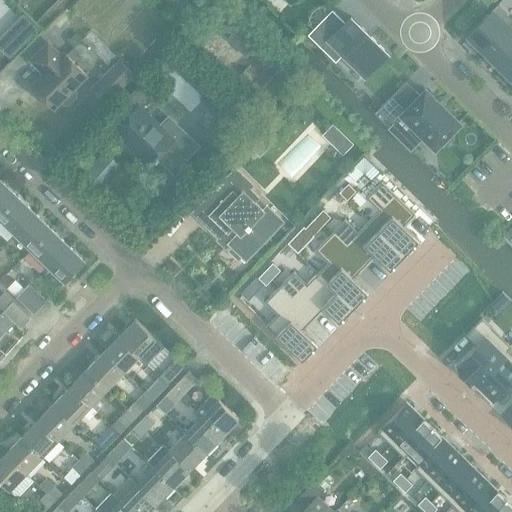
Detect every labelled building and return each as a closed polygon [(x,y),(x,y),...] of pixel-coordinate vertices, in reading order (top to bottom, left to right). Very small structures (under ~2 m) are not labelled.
[(215,10),(236,29),(243,22),(245,19),(224,0),(215,10)] [(511,20),(496,5),(466,36),(483,53),(511,23),(511,20)] [(332,10),(308,34),(321,47),(328,40),(365,76),(388,52),(351,16),(345,22),(332,10)] [(23,14),(9,28),(24,43),(39,29),(23,14)] [(243,22),(236,29),(255,46),(262,39),(243,22)] [(511,23),(483,53),(499,69),(511,55),(511,23)] [(91,31),(83,39),(106,63),(114,55),(91,31)] [(76,32),(68,40),(74,47),(83,39),(76,32)] [(88,77),(64,55),(59,60),(46,47),(28,65),(42,77),(28,90),(53,113),(88,77)] [(511,55),(499,69),(511,81),(511,55)] [(134,73),(120,59),(90,89),(105,103),(134,73)] [(378,109),(383,115),(393,124),(401,116),(434,149),(460,123),(425,89),(419,96),(405,82),(378,109)] [(133,112),(114,132),(134,152),(133,153),(147,167),(153,161),(154,163),(158,160),(156,158),(163,151),(178,166),(181,163),(197,145),(168,118),(159,128),(138,108),(149,96),(138,85),(122,102),(133,112)] [(333,124),(322,135),(329,141),(339,130),(333,124)] [(261,139),(251,149),(259,157),(269,147),(261,139)] [(203,224),(220,240),(222,238),(234,249),(230,253),(238,260),(241,257),(246,261),(277,228),(262,214),(263,213),(253,203),(257,199),(248,190),(251,187),(235,171),(202,206),(212,215),(203,224)] [(384,179),(369,194),(382,206),(370,218),(406,253),(421,237),(406,223),(417,211),(384,179)] [(0,215),(16,198),(0,182),(0,215)] [(345,186),(339,192),(347,200),(353,193),(345,186)] [(0,232),(8,240),(14,233),(14,234),(33,214),(16,198),(0,215),(0,232)] [(320,212),(314,218),(322,226),(328,220),(320,212)] [(14,234),(31,250),(50,230),(33,214),(14,234)] [(314,218),(308,225),(316,232),(322,226),(314,218)] [(346,218),(332,233),(365,265),(376,254),(391,268),(406,253),(370,218),(359,230),(346,218)] [(31,250),(48,266),(67,247),(50,230),(31,250)] [(332,233),(317,248),(330,260),(318,272),(354,307),(369,291),(354,276),(365,265),(332,233)] [(65,283),(84,263),(67,247),(48,266),(65,283)] [(270,265),(264,271),(272,279),(278,273),(270,265)] [(264,271),(258,277),(266,285),(272,279),(264,271)] [(294,271),(279,286),(313,319),(324,307),(339,322),(354,307),(318,272),(307,283),(294,271)] [(264,283),(256,276),(251,281),(259,288),(264,283)] [(14,282),(7,290),(17,299),(24,292),(23,291),(14,282)] [(34,316),(36,313),(47,302),(29,285),(23,291),(24,292),(17,299),(34,316)] [(279,286),(265,301),(277,314),(266,325),(302,360),(317,345),(302,330),(313,319),(279,286)] [(2,294),(0,295),(0,308),(3,311),(11,303),(2,294)] [(29,320),(22,313),(11,303),(3,311),(0,314),(0,337),(15,323),(21,328),(29,320)] [(476,345),(457,365),(474,381),(475,382),(507,349),(508,350),(511,346),(482,318),(466,335),(476,345)] [(140,356),(148,365),(165,348),(135,319),(119,336),(140,356)] [(119,336),(103,352),(124,372),(140,356),(119,336)] [(507,349),(475,382),(493,399),(511,380),(511,353),(508,350),(507,349)] [(103,352),(87,369),(108,389),(124,372),(103,352)] [(184,367),(176,359),(160,376),(168,383),(184,367)] [(104,404),(99,399),(108,389),(87,369),(71,386),(97,411),(104,404)] [(198,380),(189,372),(173,389),(181,397),(198,380)] [(160,376),(144,392),(153,400),(168,383),(160,376)] [(85,413),(90,419),(97,411),(71,386),(55,402),(76,423),(85,413)] [(167,395),(175,404),(181,397),(173,389),(167,395)] [(144,392),(128,409),(137,416),(153,400),(144,392)] [(197,411),(202,416),(201,417),(222,437),(239,420),(213,394),(197,411)] [(163,399),(157,406),(164,413),(171,406),(163,399)] [(55,402),(39,419),(59,439),(76,423),(55,402)] [(407,402),(378,432),(391,445),(420,415),(407,402)] [(128,409),(112,425),(120,433),(137,416),(128,409)] [(420,415),(391,445),(404,458),(407,454),(407,453),(432,427),(420,415)] [(155,423),(147,416),(140,423),(148,430),(155,423)] [(201,417),(185,433),(206,454),(222,437),(201,417)] [(39,419),(22,437),(43,457),(59,439),(39,419)] [(134,430),(141,437),(148,430),(140,423),(134,430)] [(104,434),(112,441),(120,433),(112,425),(104,434)] [(407,453),(407,454),(418,465),(419,465),(445,439),(432,427),(407,453)] [(185,433),(169,450),(190,471),(206,454),(185,433)] [(22,437),(6,453),(27,473),(43,457),(22,437)] [(419,465),(418,465),(415,468),(428,481),(457,451),(445,439),(419,465)] [(133,448),(124,440),(107,456),(117,465),(133,448)] [(148,461),(153,466),(152,467),(173,487),(190,471),(169,450),(168,451),(163,446),(148,461)] [(375,450),(367,458),(373,464),(381,456),(375,450)] [(457,451),(428,481),(440,493),(469,463),(457,451)] [(95,460),(87,452),(80,459),(88,467),(95,460)] [(0,459),(0,482),(9,491),(11,490),(15,494),(21,494),(34,480),(27,473),(6,453),(0,459)] [(91,473),(94,476),(100,482),(117,465),(107,456),(91,473)] [(381,456),(373,464),(379,469),(386,462),(381,456)] [(73,466),(81,474),(88,467),(80,459),(73,466)] [(469,463),(440,493),(453,504),(482,475),(469,463)] [(152,467),(136,484),(157,504),(173,487),(152,467)] [(100,482),(94,476),(91,473),(75,490),(84,499),(100,482)] [(400,474),(392,481),(398,487),(406,479),(400,474)] [(482,475),(453,504),(460,511),(469,511),(494,487),(482,475)] [(129,478),(113,494),(131,511),(149,511),(157,504),(136,484),(129,478)] [(322,478),(318,483),(324,489),(329,485),(322,478)] [(406,479),(398,487),(404,493),(412,485),(406,479)] [(308,507),(303,511),(331,511),(318,499),(325,491),(324,489),(318,483),(316,482),(299,499),(308,507)] [(61,495),(52,487),(47,493),(55,501),(61,495)] [(494,487),(469,511),(493,511),(506,499),(494,487)] [(66,499),(75,508),(84,499),(75,490),(66,499)] [(40,500),(48,508),(55,501),(47,493),(40,500)] [(131,511),(113,494),(112,493),(96,510),(97,511),(131,511)] [(425,497),(418,505),(424,510),(431,503),(425,497)] [(511,511),(511,504),(506,499),(493,511),(511,511)] [(431,503),(424,510),(425,511),(433,511),(437,509),(431,503)]
